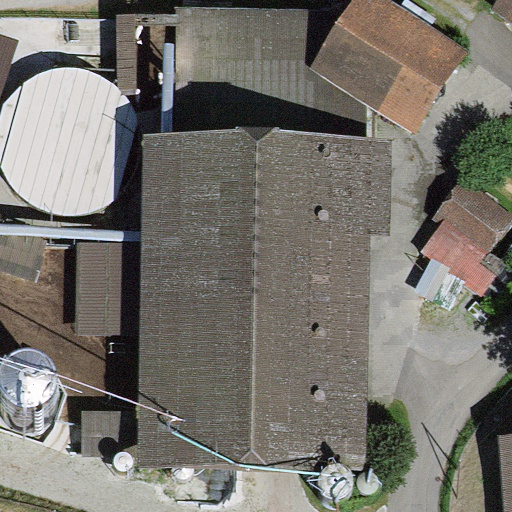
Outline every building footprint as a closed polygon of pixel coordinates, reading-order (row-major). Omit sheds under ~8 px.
[(161,144),(157,469),(371,471),(375,147),(414,148),(483,67),(387,0),(376,0),(361,19),(49,8),(45,71),(139,78),(139,144),(161,144)] [(511,0),(498,0),(488,12),(511,28),(511,0)] [(0,108),(19,51),(0,44),(0,108)] [(134,183),(142,159),(142,139),(131,110),(114,92),(91,80),(66,78),(42,83),(21,97),(8,113),(0,136),(0,149),(2,171),(14,193),(30,208),(53,218),(66,220),(81,220),(105,212),(124,197),(134,183)] [(482,285),(511,221),(511,201),(459,177),(422,257),(482,285)] [(511,511),(511,442),(497,444),(500,511),(511,511)]
